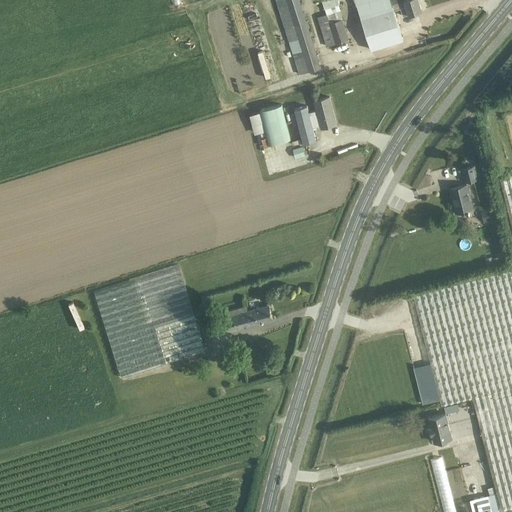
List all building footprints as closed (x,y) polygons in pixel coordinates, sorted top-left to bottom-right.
[(300,0),(275,0),(299,75),(322,67),(300,0)] [(404,40),(395,10),(401,8),(403,16),(409,14),(422,10),(418,0),(354,0),(356,6),(357,5),(371,50),(404,40)] [(348,40),(340,10),(326,14),(317,17),(326,46),(348,40)] [(314,101),(318,115),(316,115),(315,111),(309,112),(307,105),(294,108),(303,144),(316,140),(313,128),(321,126),(321,128),(337,124),(330,97),(314,101)] [(261,109),(269,144),(290,139),(282,104),(261,109)] [(299,143),(292,145),(296,158),(305,156),(303,147),(300,147),(299,143)] [(476,165),(461,168),(465,183),(479,180),(478,178),(481,178),(480,172),(477,173),(476,165)] [(511,174),(500,178),(505,197),(511,225),(511,174)] [(468,184),(449,188),(451,196),(452,198),(453,197),(454,201),(453,201),(455,213),(474,208),(468,184)] [(486,258),(488,267),(508,261),(506,254),(492,258),(492,257),(486,258)] [(121,377),(205,350),(179,265),(94,292),(121,377)] [(511,269),(413,295),(442,405),(473,398),(502,510),(511,507),(511,269)] [(248,310),(246,306),(225,311),(230,330),(273,319),(269,305),(248,310)] [(431,426),(430,426),(431,433),(432,433),(434,442),(440,440),(440,443),(447,441),(446,439),(452,437),(446,413),(428,417),(431,426)] [(431,459),(443,511),(455,511),(443,456),(431,459)] [(490,507),(473,511),(472,511),(494,511),(500,511),(496,494),(495,494),(493,487),(488,488),(489,495),(487,495),(490,507)]
